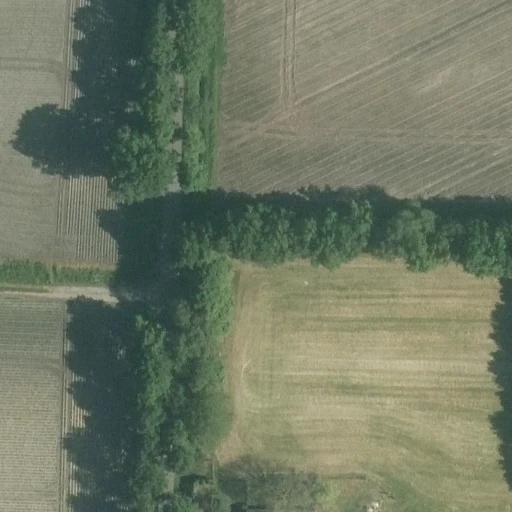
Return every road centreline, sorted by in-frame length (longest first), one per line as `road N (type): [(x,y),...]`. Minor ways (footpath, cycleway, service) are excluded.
road 1 (unclassified): [(164,511),(179,0)]
road 2 (track): [(0,290),(169,296)]
